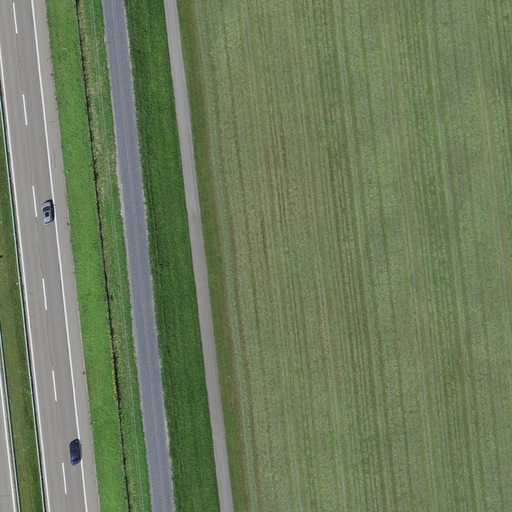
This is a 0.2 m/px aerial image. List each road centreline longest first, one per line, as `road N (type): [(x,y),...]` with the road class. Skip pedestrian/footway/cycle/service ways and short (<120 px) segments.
road 1 (motorway): [(68,511),(13,0)]
road 2 (track): [(176,0),(230,511)]
road 3 (track): [(114,0),(165,511)]
